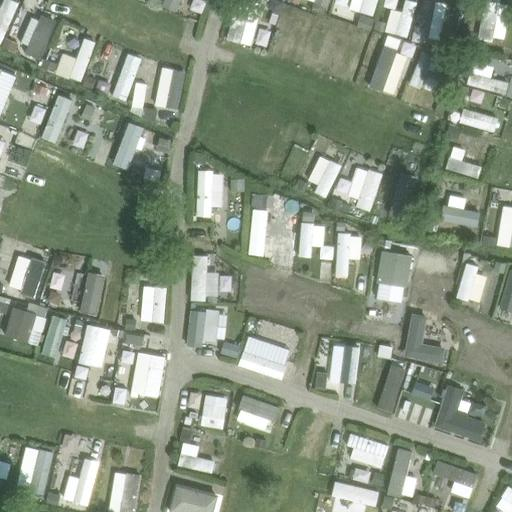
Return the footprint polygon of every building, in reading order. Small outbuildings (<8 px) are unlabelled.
[(177,13),(181,0),(153,0),(151,5),(177,13)] [(323,0),(322,7),(334,10),(336,0),(323,0)] [(339,0),(337,8),(361,14),(364,0),(339,0)] [(394,38),(403,0),(391,0),(389,12),(378,9),(372,32),(394,38)] [(271,3),(261,56),(275,59),(286,6),(271,3)] [(305,9),(301,19),(311,22),(315,13),(305,9)] [(473,9),(470,21),(484,23),(486,11),(473,9)] [(338,25),(322,72),(347,80),(359,44),(349,41),(353,30),(338,25)] [(72,79),(81,38),(70,35),(64,57),(52,54),(47,73),(72,79)] [(371,44),(356,80),(381,91),(396,55),(371,44)] [(427,79),(415,75),(424,53),(409,47),(395,82),(421,93),(427,79)] [(112,100),(129,56),(116,50),(98,95),(112,100)] [(461,72),(458,81),(468,83),(470,75),(461,72)] [(137,80),(133,103),(144,104),(147,82),(137,80)] [(32,134),(52,140),(65,96),(45,90),(32,134)] [(216,114),(203,110),(197,134),(221,141),(233,97),(222,94),(216,114)] [(87,102),(81,115),(89,119),(95,105),(87,102)] [(249,158),(268,113),(255,107),(243,134),(238,132),(230,149),(249,158)] [(451,109),(448,118),(459,121),(461,112),(451,109)] [(102,159),(118,164),(131,121),(116,116),(102,159)] [(59,142),(71,146),(77,129),(65,125),(59,142)] [(450,125),(447,134),(456,137),(459,128),(450,125)] [(162,136),(158,148),(169,151),(172,139),(162,136)] [(450,159),(452,145),(439,143),(434,169),(466,175),(468,162),(450,159)] [(294,179),(304,184),(300,193),(311,198),(329,163),(307,153),(294,179)] [(355,212),(370,173),(344,162),(334,187),(324,183),(320,195),(342,204),(341,207),(355,212)] [(200,215),(200,204),(211,204),(213,168),(187,167),(185,214),(200,215)] [(245,178),(232,178),(232,190),(245,190),(245,178)] [(253,236),(281,237),(282,205),(254,203),(253,236)] [(302,209),(302,220),(313,220),(314,210),(302,209)] [(324,228),(323,276),(336,276),(337,257),(349,257),(349,229),(324,228)] [(396,284),(398,250),(368,248),(366,283),(396,284)] [(26,294),(37,256),(20,251),(9,289),(26,294)] [(449,264),(445,298),(469,301),(473,267),(449,264)] [(88,315),(94,269),(75,267),(69,312),(88,315)] [(152,281),(153,269),(115,267),(114,280),(152,281)] [(473,291),(485,294),(489,276),(478,274),(473,291)] [(498,307),(510,309),(511,301),(511,277),(492,274),(485,313),(497,316),(498,307)] [(52,289),(49,300),(59,303),(63,292),(52,289)] [(216,337),(217,311),(182,310),(181,336),(216,337)] [(127,317),(126,328),(134,328),(135,317),(127,317)] [(83,347),(92,349),(98,324),(76,319),(66,360),(79,363),(83,347)] [(113,329),(112,338),(123,340),(125,330),(113,329)] [(224,342),(221,352),(237,356),(240,347),(224,342)] [(332,343),(331,358),(319,358),(318,381),(344,382),(345,343),(332,343)] [(112,344),(110,360),(121,361),(123,345),(112,344)] [(147,396),(156,353),(127,347),(118,390),(147,396)] [(242,348),(237,360),(246,364),(251,351),(242,348)] [(418,377),(414,389),(433,396),(437,383),(418,377)] [(114,402),(116,389),(103,387),(101,400),(114,402)] [(258,431),(268,403),(233,391),(223,418),(258,431)] [(479,418),(484,402),(471,398),(466,413),(479,418)] [(423,410),(422,433),(471,435),(472,412),(423,410)] [(181,428),(180,439),(188,440),(190,430),(181,428)] [(342,428),(332,454),(369,468),(378,442),(342,428)] [(405,472),(397,471),(399,448),(383,446),(378,492),(403,495),(405,472)] [(69,473),(57,471),(52,497),(78,502),(87,457),(73,454),(69,473)] [(441,478),(438,491),(458,496),(465,471),(424,460),(421,473),(441,478)] [(342,464),(339,477),(356,482),(359,469),(342,464)] [(166,480),(159,506),(180,511),(203,511),(209,492),(166,480)] [(481,504),(491,511),(511,511),(511,497),(496,485),(481,504)] [(111,511),(113,493),(101,491),(98,510),(111,511)] [(416,493),(415,501),(424,502),(426,494),(416,493)]
